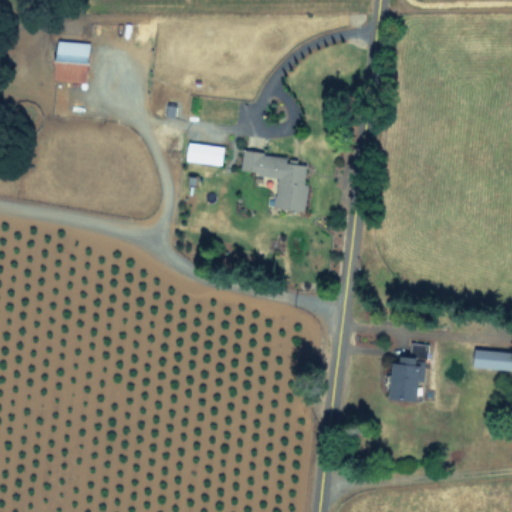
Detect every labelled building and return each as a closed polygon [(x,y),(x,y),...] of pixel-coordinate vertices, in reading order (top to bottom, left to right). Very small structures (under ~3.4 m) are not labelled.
[(83,81),(85,40),(52,39),(50,79),(83,81)] [(184,161),(219,163),(220,144),(184,142),(184,161)] [(302,209),(305,182),(301,182),(303,163),(283,161),(284,154),(240,149),(237,170),(275,175),(272,206),(302,209)] [(509,368),(510,350),(470,348),(470,366),(509,368)] [(384,397),(411,399),(413,380),(420,381),(422,350),(410,349),(410,355),(395,354),(394,361),(387,361),(384,397)]
